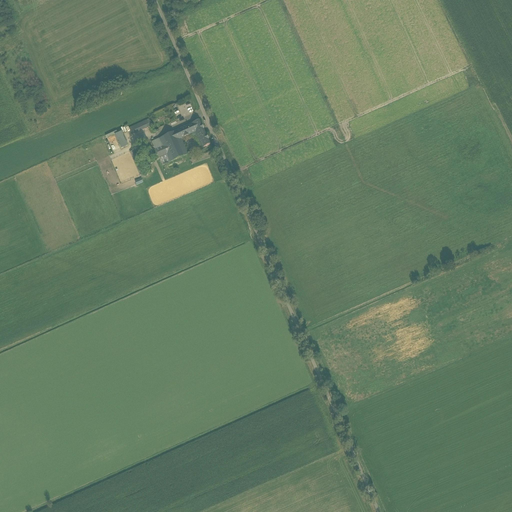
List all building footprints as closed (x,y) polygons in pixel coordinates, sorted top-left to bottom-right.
[(149,119),(129,129),(132,135),(152,126),(149,119)] [(199,121),(191,124),(195,133),(202,148),(210,145),(199,121)] [(191,124),(152,143),(162,166),(187,155),(181,139),(195,133),(191,124)] [(120,149),(128,145),(122,132),(114,135),(120,149)] [(144,174),(134,150),(130,152),(139,176),(144,174)]
